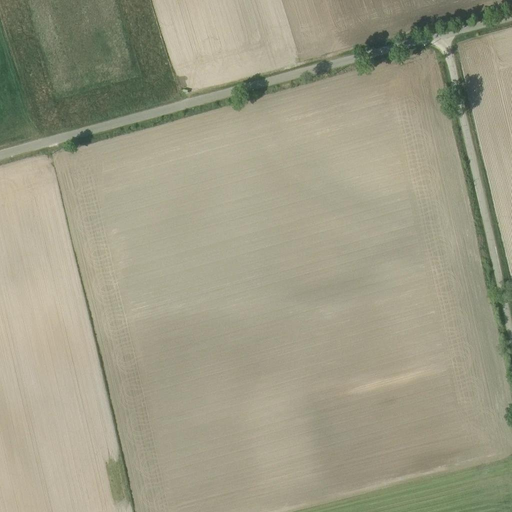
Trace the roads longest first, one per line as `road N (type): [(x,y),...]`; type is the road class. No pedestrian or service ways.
road 1 (unclassified): [(0,155),(442,35)]
road 2 (unclassified): [(511,345),(442,35)]
